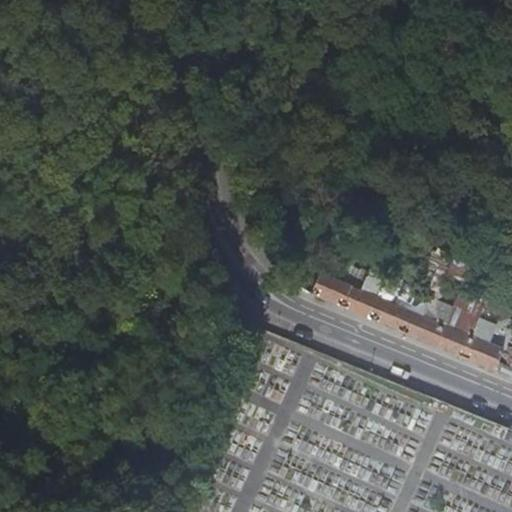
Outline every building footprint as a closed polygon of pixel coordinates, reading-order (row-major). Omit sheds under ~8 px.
[(418,243),(422,245),(430,224),(420,220),(412,241),(418,243)] [(430,224),(422,245),(432,249),(441,228),(430,224)] [(415,250),(418,243),(412,241),(406,238),(404,245),(411,248),(415,250)] [(401,272),(402,271),(411,248),(404,245),(402,244),(392,269),(401,272)] [(415,250),(411,248),(402,271),(409,274),(418,251),(415,250)] [(445,250),(430,286),(439,290),(454,253),(445,250)] [(463,264),(469,267),(476,270),(477,264),(465,259),(463,264)] [(454,305),(362,269),(339,260),(331,266),(336,269),(332,279),(316,272),(308,292),(472,361),(511,376),(511,375),(511,324),(504,321),(503,324),(495,321),(480,315),(454,305)] [(336,269),(331,266),(320,263),(318,268),(316,272),(332,279),(336,269)] [(478,270),(476,270),(469,267),(462,286),(470,288),(478,270)] [(511,284),(495,279),(484,306),(480,315),(495,321),(502,304),(507,307),(511,292),(511,284)] [(199,316),(207,295),(208,293),(182,282),(174,299),(184,303),(182,309),(199,316)] [(454,305),(480,315),(484,306),(457,296),(454,305)]
